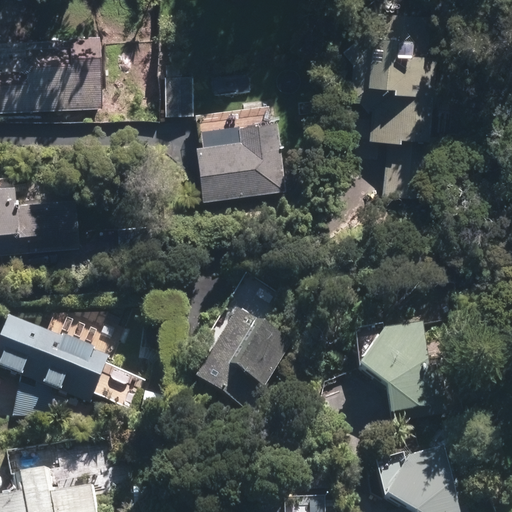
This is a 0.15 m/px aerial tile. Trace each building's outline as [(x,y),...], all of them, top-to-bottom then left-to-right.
[(371,87),(367,138),(417,142),(425,36),(404,14),(382,12),(363,31),(359,86),(371,87)] [(21,76),(0,77),(0,109),(80,106),(78,74),(64,75),(63,48),(20,49),(21,76)] [(187,77),(163,78),(164,114),(188,113),(187,77)] [(236,141),(193,147),(200,196),(277,185),(268,122),(234,126),(236,141)] [(413,158),(385,156),(382,186),(411,188),(413,158)] [(65,198),(0,203),(0,253),(69,247),(65,198)] [(166,230),(119,233),(122,278),(169,275),(166,230)] [(276,347),(227,317),(190,380),(238,409),(276,347)] [(97,359),(6,324),(0,338),(0,366),(82,398),(97,359)] [(368,338),(349,366),(376,383),(382,415),(443,404),(435,364),(412,368),(405,331),(368,338)] [(15,391),(14,417),(59,419),(61,393),(15,391)] [(449,511),(432,453),(394,464),(376,498),(402,511),(449,511)] [(16,493),(0,496),(0,511),(85,511),(80,482),(44,488),(41,471),(13,476),(16,493)]
